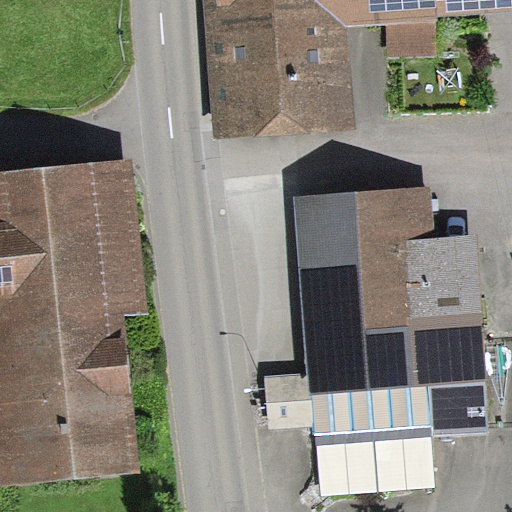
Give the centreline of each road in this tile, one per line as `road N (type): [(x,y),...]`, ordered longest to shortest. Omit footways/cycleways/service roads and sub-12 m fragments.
road 1 (tertiary): [(218,511),(170,123)]
road 2 (residential): [(0,127),(89,132),(170,123)]
road 3 (tertiary): [(170,123),(160,0)]
